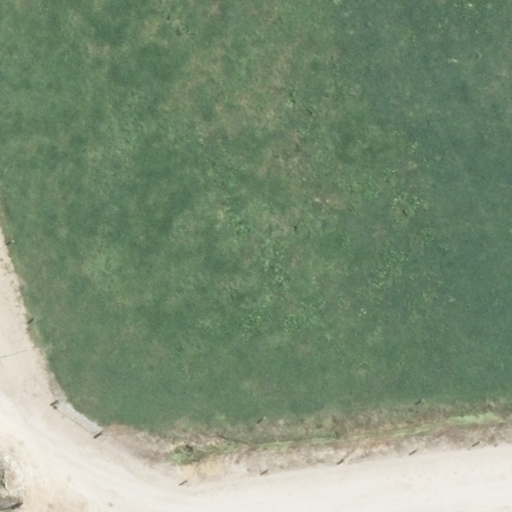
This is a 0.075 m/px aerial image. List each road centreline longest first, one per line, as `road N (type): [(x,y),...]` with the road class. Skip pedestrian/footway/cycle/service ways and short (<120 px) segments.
road 1 (track): [(511,485),(274,511)]
road 2 (track): [(152,511),(0,428)]
